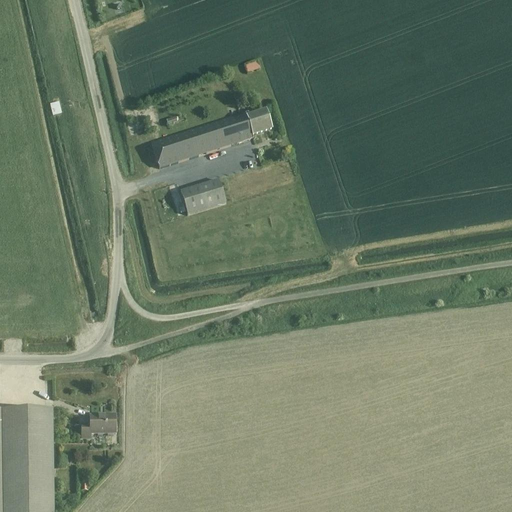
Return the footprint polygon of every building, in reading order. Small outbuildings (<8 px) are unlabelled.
[(244,61),(247,69),(259,65),(256,57),(244,61)] [(221,84),(201,91),(204,99),(224,92),(221,84)] [(159,171),(253,140),(252,137),(271,131),(265,113),(249,119),(248,116),(245,117),(245,115),(151,146),(159,171)] [(186,176),(179,177),(181,185),(188,184),(186,176)] [(226,205),(218,182),(180,194),(184,208),(186,214),(187,217),(226,205)] [(184,208),(178,210),(180,216),(186,214),(184,208)] [(53,511),(52,412),(0,412),(0,511),(53,511)] [(90,426),(81,426),(81,439),(90,439),(90,435),(115,435),(115,416),(104,416),(104,417),(90,417),(90,426)] [(57,468),(65,468),(65,457),(57,457),(57,468)]
